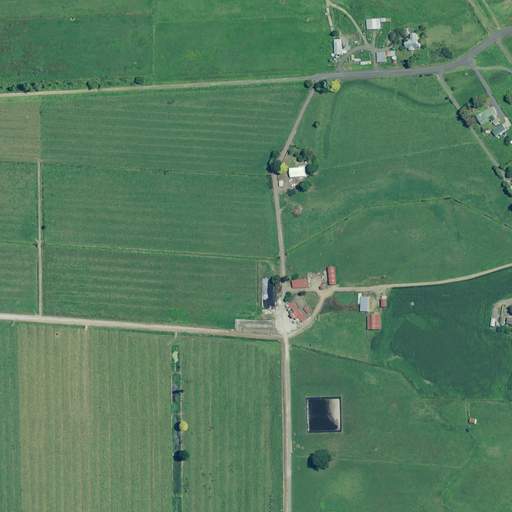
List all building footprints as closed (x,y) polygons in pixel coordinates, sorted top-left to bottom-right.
[(382,29),(381,19),(367,20),(368,30),(382,29)] [(415,48),(421,48),(421,43),(419,43),(418,33),(411,34),(411,39),(406,40),(406,49),(410,48),(410,51),(416,50),(415,48)] [(395,52),(386,52),(377,52),(378,63),(387,62),(386,57),(395,57),(395,52)] [(497,113),(494,107),(481,115),(480,114),(477,116),(482,125),(491,120),(492,122),(497,119),(494,115),(497,113)] [(497,137),(500,134),(501,136),(503,134),(502,134),(508,130),(506,128),(503,124),(493,131),(497,137)] [(308,176),(307,167),(291,168),(292,177),(308,176)] [(330,285),(331,285),(337,284),(335,267),(328,268),(330,285)] [(309,287),(309,279),(294,281),(294,288),(309,287)] [(370,312),(371,297),(362,297),(362,311),(370,312)] [(294,313),(292,315),(294,319),(295,318),(296,320),(299,318),(302,323),(307,319),(296,305),(293,301),(288,305),(294,313)] [(382,330),(382,316),(368,316),(368,330),(382,330)]
